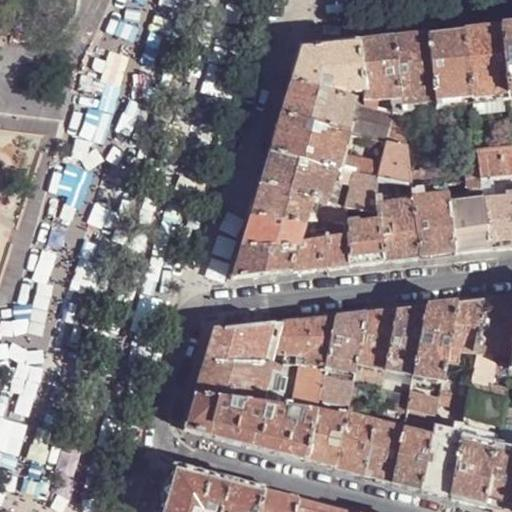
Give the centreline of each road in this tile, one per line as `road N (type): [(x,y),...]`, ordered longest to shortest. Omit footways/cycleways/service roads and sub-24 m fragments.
road 1 (residential): [(427,511),(160,440),(154,415),(184,317),(200,305),(511,273)]
road 2 (unknown): [(0,327),(32,313),(66,273),(147,38),(152,0)]
